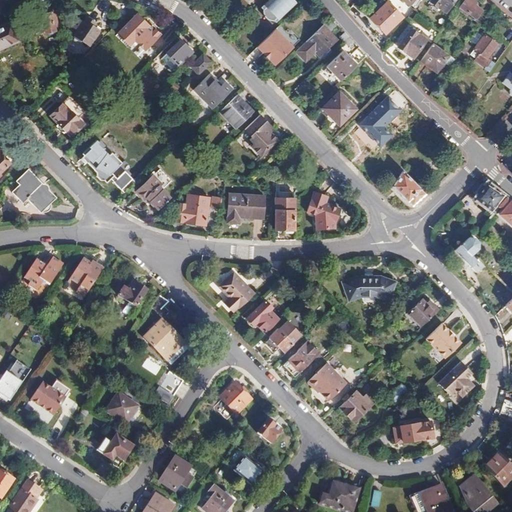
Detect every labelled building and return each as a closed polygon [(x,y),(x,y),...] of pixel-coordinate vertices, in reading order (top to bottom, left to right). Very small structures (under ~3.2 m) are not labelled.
[(295,0),(294,0),(268,0),(282,13),(295,0)] [(314,0),(303,0),(298,6),(305,12),(316,2),(314,0)] [(400,0),(414,10),(417,6),(412,2),(413,0),(400,0)] [(455,0),(431,0),(447,12),(455,0)] [(477,2),(473,0),(464,0),(459,7),(466,12),(475,19),(481,11),(474,6),(477,2)] [(402,20),(387,4),(371,19),(385,35),(402,20)] [(354,6),(348,12),(352,16),(359,10),(354,6)] [(53,31),(50,12),(41,14),(41,15),(25,18),(27,33),(32,32),(32,33),(43,31),(44,32),(44,34),(47,35),(51,34),(53,32),(53,31)] [(474,22),(475,19),(466,12),(464,15),(474,22)] [(89,43),(99,28),(94,24),(96,20),(87,14),(83,20),(78,17),(73,24),(78,27),(74,32),(89,43)] [(144,52),(145,50),(150,45),(160,34),(154,28),(152,29),(136,14),(118,34),(121,38),(119,40),(122,43),(125,41),(130,45),(133,42),(144,52)] [(330,16),(296,50),(306,60),(316,51),(319,54),(336,39),(329,32),(338,24),(330,16)] [(0,48),(18,40),(9,22),(0,26),(0,48)] [(427,41),(409,28),(397,46),(415,59),(427,41)] [(271,32),(259,44),(277,62),(294,44),(289,39),(284,44),(271,32)] [(484,67),(489,60),(487,59),(497,44),(484,35),(470,55),(474,58),(473,60),(484,67)] [(186,46),(179,39),(165,53),(177,64),(190,52),(186,47),(186,46)] [(145,50),(154,59),(159,53),(150,45),(145,50)] [(326,65),(340,80),(367,54),(358,45),(348,55),(343,49),(326,65)] [(448,55),(434,45),(423,61),(437,71),(448,55)] [(208,61),(202,55),(191,65),(197,72),(208,61)] [(484,67),(489,71),(495,64),(489,60),(484,67)] [(210,70),(197,83),(195,85),(215,105),(233,86),(225,78),(222,82),(210,70)] [(511,77),(504,72),(498,80),(509,89),(509,90),(509,94),(511,95),(511,77)] [(437,78),(433,75),(427,85),(431,87),(437,78)] [(88,109),(70,90),(53,108),(61,116),(56,122),(67,133),(70,130),(76,135),(85,125),(79,118),(88,109)] [(338,92),(322,108),(337,124),(354,109),(338,92)] [(252,112),(235,95),(217,112),(234,128),(252,112)] [(443,95),(437,101),(455,117),(456,118),(461,112),(443,95)] [(398,110),(385,96),(354,127),(376,149),(390,135),(382,127),(398,110)] [(318,112),(329,124),(334,128),(337,124),(322,108),(318,112)] [(259,110),(243,127),(256,139),(251,145),(261,154),(278,137),(268,127),(272,123),(259,110)] [(334,128),(329,124),(326,127),(332,133),(335,130),(334,128)] [(122,162),(99,139),(97,141),(96,139),(82,152),(83,154),(81,156),(97,172),(96,175),(100,179),(103,179),(106,182),(114,174),(112,171),(122,162)] [(6,155),(0,148),(0,174),(1,174),(0,174),(0,172),(9,163),(3,157),(6,155)] [(39,179),(28,168),(19,177),(23,180),(13,190),(23,200),(27,196),(40,209),(43,210),(46,210),(49,209),(51,207),(52,202),(51,200),(49,197),(53,193),(47,187),(47,185),(46,183),(42,182),(41,184),(37,181),(39,179)] [(159,187),(162,190),(170,181),(159,170),(155,174),(153,173),(151,175),(152,177),(160,185),(159,187)] [(410,204),(422,193),(401,171),(392,185),(410,204)] [(134,184),(123,173),(114,182),(124,193),(134,184)] [(169,196),(162,190),(159,187),(160,185),(152,177),(139,189),(139,193),(144,198),(147,198),(151,202),(151,204),(153,207),(156,206),(157,207),(169,196)] [(504,196),(488,184),(475,199),(491,211),(504,196)] [(325,196),(312,192),(305,213),(334,222),(339,209),(323,204),(325,196)] [(262,217),(265,196),(228,193),(226,221),(238,222),(238,216),(262,217)] [(273,193),(273,209),(273,229),(292,228),(292,210),(292,194),(273,193)] [(186,205),(177,204),(174,220),(205,225),(207,208),(209,198),(187,195),(186,205)] [(511,202),(507,198),(499,207),(503,211),(500,215),(511,225),(511,202)] [(460,243),(452,251),(475,274),(482,267),(476,261),(470,256),(476,249),(477,250),(478,243),(476,241),(473,238),(467,240),(462,245),(460,243)] [(482,256),(482,255),(481,255),(477,250),(476,249),(470,256),(476,261),(482,256)] [(38,254),(35,260),(43,264),(46,259),(38,254)] [(511,297),(511,295),(511,279),(488,255),(482,255),(482,256),(476,261),(482,267),(511,297)] [(94,265),(83,257),(69,277),(81,285),(76,291),(83,296),(102,268),(96,263),(94,265)] [(62,266),(52,258),(45,268),(35,261),(23,279),(28,283),(26,286),(35,292),(42,283),(48,287),(62,266)] [(252,293),(232,272),(217,286),(227,296),(222,301),(231,311),(236,307),(238,308),(252,293)] [(356,276),(342,282),(350,300),(361,296),(377,297),(388,301),(395,283),(380,277),(356,276)] [(123,288),(117,296),(135,309),(147,290),(134,282),(128,291),(123,288)] [(511,295),(511,297),(502,306),(511,315),(511,295)] [(165,303),(158,296),(149,309),(155,314),(165,303)] [(424,303),(419,298),(405,312),(419,326),(436,310),(427,300),(424,303)] [(271,308),(264,300),(246,318),(253,326),(255,323),(264,332),(277,319),(269,310),(271,308)] [(263,344),(268,350),(271,347),(275,351),(279,347),(284,351),(302,333),(287,318),(269,336),(270,337),(263,344)] [(187,349),(161,322),(143,340),(169,366),(187,349)] [(459,344),(440,324),(424,339),(443,359),(459,344)] [(310,360),(298,348),(282,365),(294,376),(310,360)] [(471,375),(460,363),(437,385),(448,397),(453,392),(460,398),(472,387),(465,380),(471,375)] [(309,386),(316,394),(318,392),(321,395),(327,401),(344,384),(338,377),(339,375),(336,373),(334,374),(328,367),(309,386)] [(21,382),(7,373),(0,383),(0,390),(2,392),(1,394),(9,400),(21,382)] [(182,383),(169,374),(154,396),(168,404),(182,383)] [(55,381),(51,388),(64,397),(69,390),(55,381)] [(42,382),(30,400),(53,416),(65,398),(64,397),(51,388),(42,382)] [(250,400),(233,383),(218,397),(235,414),(250,400)] [(405,391),(400,385),(387,397),(393,403),(405,391)] [(361,397),(355,390),(338,406),(353,421),(372,403),(364,394),(361,397)] [(125,425),(130,418),(137,407),(117,394),(105,411),(125,425)] [(134,421),(130,418),(125,425),(129,428),(134,421)] [(279,429),(265,420),(256,433),(269,443),(279,429)] [(417,437),(412,424),(397,429),(401,442),(417,437)] [(112,442),(104,437),(95,450),(112,461),(113,459),(122,464),(133,447),(115,436),(112,442)] [(511,478),(511,472),(495,455),(482,468),(503,487),(511,478)] [(260,472),(243,457),(231,471),(249,486),(260,472)] [(197,472),(176,459),(161,481),(182,495),(197,472)] [(0,497),(11,481),(0,472),(0,497)] [(484,511),(495,503),(473,475),(458,489),(469,503),(465,506),(469,511),(484,511)] [(39,490),(26,481),(7,510),(8,510),(7,511),(27,511),(36,500),(34,498),(39,490)] [(346,511),(349,511),(357,489),(331,481),(327,494),(321,493),(318,504),(346,511)] [(451,511),(440,483),(408,497),(414,510),(423,506),(425,511),(451,511)] [(229,511),(236,505),(217,489),(207,502),(211,506),(206,511),(229,511)] [(188,507),(189,508),(195,498),(190,494),(184,505),(188,507)] [(171,511),(175,507),(156,495),(144,511),(171,511)]
